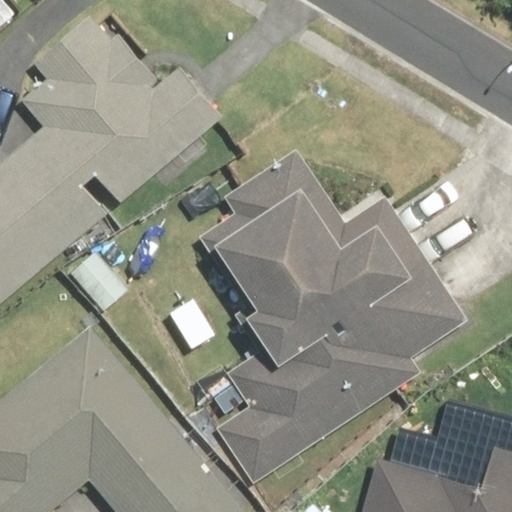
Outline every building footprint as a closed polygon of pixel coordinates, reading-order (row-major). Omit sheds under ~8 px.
[(0,310),(238,113),(195,61),(177,76),(118,6),(49,64),(60,78),(38,96),(59,122),(0,170),(0,310)] [(269,485),(430,370),(422,356),(479,317),(391,195),(353,222),(320,175),(312,181),(293,154),(234,196),(244,210),(213,232),(263,302),(250,311),(276,347),(236,375),(260,409),(230,430),(269,485)] [(111,248),(79,275),(109,309),(141,282),(111,248)] [(262,511),(108,325),(105,321),(0,407),(0,511),(50,511),(101,470),(135,511),(262,511)] [(396,454),(379,511),(511,511),(511,451),(502,484),(396,454)]
